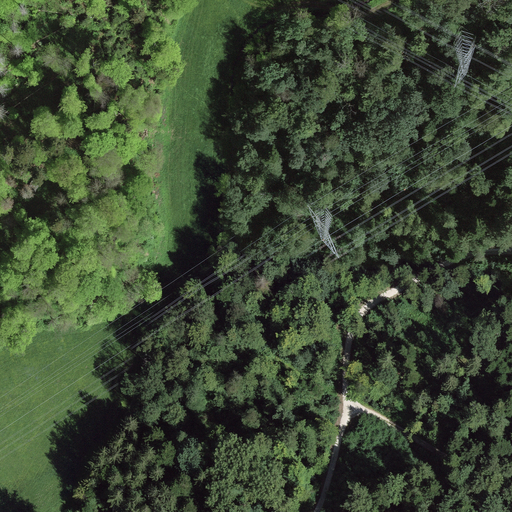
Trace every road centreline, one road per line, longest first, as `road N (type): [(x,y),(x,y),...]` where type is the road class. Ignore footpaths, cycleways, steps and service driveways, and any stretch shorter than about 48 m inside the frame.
road 1 (track): [(511,242),(483,236),(441,243),(366,283),(334,333),(324,416),(296,511)]
road 2 (track): [(324,416),(349,412),(382,423),(511,484)]
